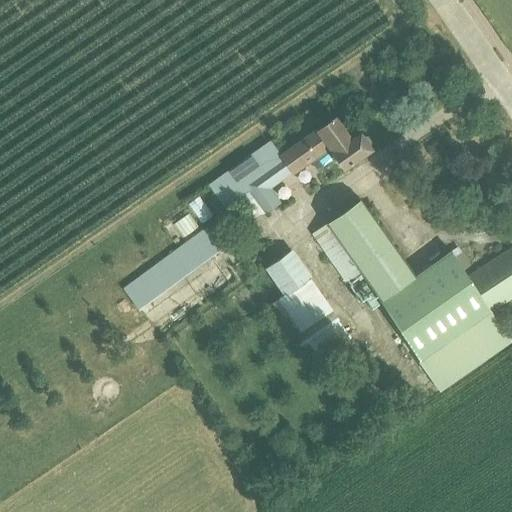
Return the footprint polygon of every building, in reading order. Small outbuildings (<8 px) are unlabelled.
[(267,143),(210,184),(227,208),(234,204),(250,225),(280,203),(271,190),(291,174),(295,178),(312,165),(319,174),(337,160),(345,171),(374,151),(361,133),(352,139),(337,119),(279,156),(267,143)] [(199,198),(189,205),(203,224),(213,217),(199,198)] [(363,201),(312,235),(345,284),(362,273),(440,392),(511,343),(511,342),(492,312),(511,298),(511,249),(469,279),(464,271),(471,267),(458,248),(414,276),(363,201)] [(165,221),(172,237),(191,229),(184,213),(165,221)] [(205,230),(125,289),(140,310),(220,250),(205,230)] [(293,250),(265,270),(283,297),(268,307),(298,350),(307,343),(326,368),(357,346),(311,279),(312,278),(293,250)]
